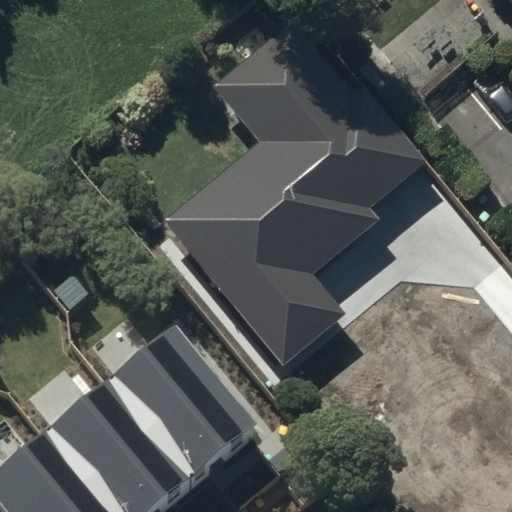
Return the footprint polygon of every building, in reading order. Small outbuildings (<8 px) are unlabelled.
[(511,0),(493,0),(511,22),(511,0)] [(341,438),(403,511),(511,511),(511,338),(450,265),(397,309),(476,403),(446,428),(408,382),(341,438)] [(98,327),(151,388),(185,359),(132,298),(98,327)] [(334,362),(282,302),(236,340),(290,401),(334,362)] [(120,479),(180,426),(153,395),(93,449),(120,479)]
